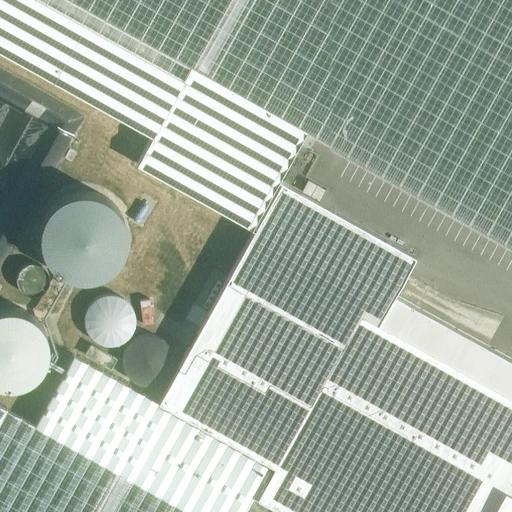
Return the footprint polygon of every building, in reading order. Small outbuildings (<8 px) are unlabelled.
[(511,0),(0,0),(0,51),(151,136),(144,149),(136,164),(253,229),(226,279),(342,344),(359,312),(378,322),(393,294),(415,256),(278,180),(305,131),(511,245),(511,0)] [(91,278),(107,270),(118,258),(123,243),(123,226),(117,212),(105,200),(90,193),(73,192),(58,198),(45,209),(38,224),(37,242),(43,259),(56,272),(73,279),(91,278)] [(0,511),(240,511),(251,494),(282,511),(511,511),(511,360),(393,294),(378,322),(359,312),(342,344),(226,279),(157,401),(72,353),(33,423),(0,404),(0,511)] [(115,339),(124,335),(130,328),(133,320),(133,311),(130,303),(123,296),(115,292),(106,292),(97,295),(90,301),(86,309),(86,319),(89,329),(96,336),(105,340),(115,339)] [(0,378),(11,381),(26,377),(38,368),(47,355),(49,340),(45,325),(37,313),(24,305),(9,302),(0,303),(0,378)] [(155,378),(164,374),(170,367),(173,359),(172,350),(169,342),(163,335),(154,332),(145,331),(137,334),(130,340),(126,349),(125,359),(129,368),(136,375),(145,379),(155,378)] [(108,368),(114,357),(90,344),(84,354),(108,368)]
